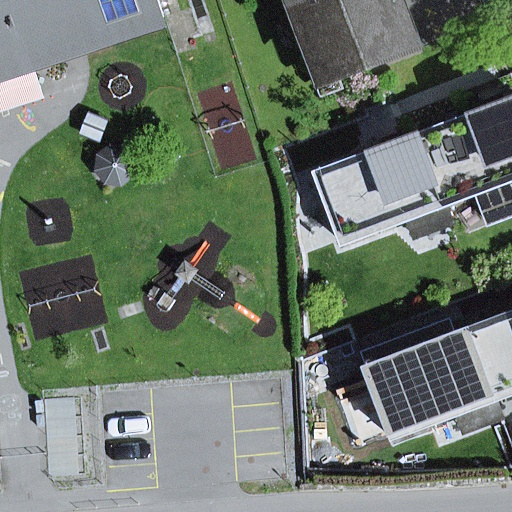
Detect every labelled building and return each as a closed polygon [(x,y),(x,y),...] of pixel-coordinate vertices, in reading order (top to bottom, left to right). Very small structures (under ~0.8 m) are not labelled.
[(0,0),(0,59),(161,6),(158,0),(0,0)] [(298,0),(330,84),(421,50),(402,0),(298,0)] [(0,59),(0,81),(167,26),(161,6),(0,59)] [(511,101),(419,136),(446,207),(507,184),(511,181),(511,101)] [(318,175),(344,245),(405,222),(446,207),(419,136),(318,175)] [(413,243),(454,228),(446,207),(405,222),(413,243)] [(511,315),(469,331),(496,402),(511,395),(511,315)] [(367,369),(394,440),(455,417),(496,402),(469,331),(367,369)] [(504,423),(496,402),(455,417),(463,438),(504,423)]
